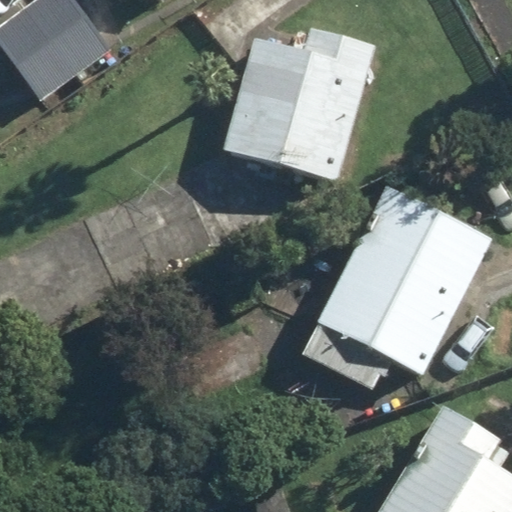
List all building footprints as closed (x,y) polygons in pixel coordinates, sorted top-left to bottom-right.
[(107,61),(61,0),(44,0),(0,33),(0,71),(34,116),(107,61)] [(112,0),(160,24),(171,0),(112,0)] [(318,40),(245,54),(212,170),(328,203),(370,55),(318,40)] [(375,199),(289,367),(367,407),(381,381),(410,396),(483,255),(375,199)] [(501,457),(432,416),(375,511),(511,511),(511,491),(489,477),(501,457)]
